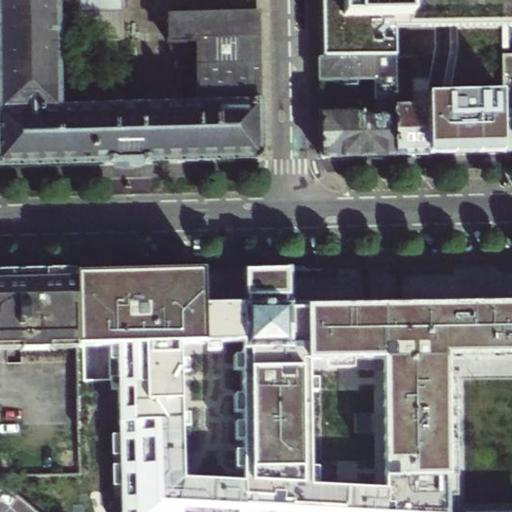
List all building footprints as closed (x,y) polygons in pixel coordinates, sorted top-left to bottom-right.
[(0,0),(0,110),(65,108),(61,0),(79,0),(81,46),(141,44),(140,0),(0,0)] [(317,0),(318,58),(393,57),(397,57),(426,57),(457,56),(456,19),(456,0),(317,0)] [(511,0),(456,0),(456,19),(457,56),(426,57),(426,73),(428,156),(501,154),(500,112),(499,75),(499,56),(511,55),(511,0)] [(65,108),(0,110),(0,168),(115,165),(116,168),(128,168),(139,167),(139,165),(261,162),(260,101),(258,101),(258,91),(256,13),(163,15),(164,43),(177,43),(178,64),(169,64),(169,76),(193,76),(193,104),(65,108)] [(511,55),(499,56),(499,75),(511,74),(511,55)] [(393,57),(318,58),(315,58),(316,71),(316,83),(371,81),(372,119),(360,119),(360,115),(352,115),(347,110),(329,111),(325,116),(317,116),(318,159),(359,158),(394,157),(394,107),(393,57)] [(394,107),(394,157),(414,157),(428,156),(426,73),(411,73),(412,107),(394,107)] [(511,112),(500,112),(501,154),(511,153),(511,112)] [(511,301),(305,307),(304,291),(290,291),(289,269),(227,271),(228,308),(205,309),(204,272),(120,274),(74,275),(76,347),(77,381),(112,381),(114,511),(179,511),(181,486),(178,350),(236,350),(239,490),(310,492),(307,365),(376,364),(379,496),(451,500),(446,357),(511,356),(511,301)] [(4,276),(0,276),(0,349),(76,347),(74,275),(49,275),(4,276)] [(451,511),(451,500),(379,496),(310,492),(239,490),(181,486),(179,511),(451,511)]
